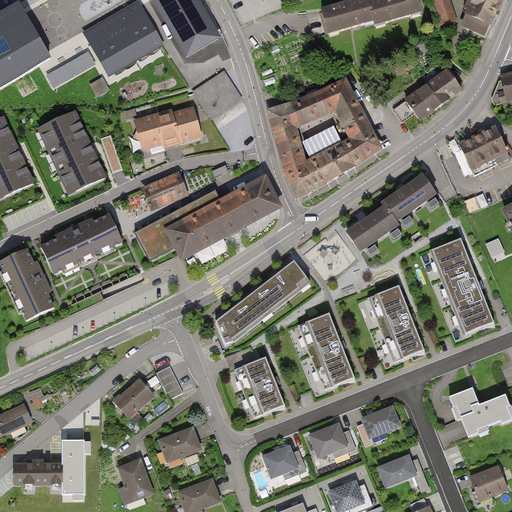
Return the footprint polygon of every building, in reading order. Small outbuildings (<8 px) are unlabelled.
[(152,0),(187,61),(221,40),(201,4),(198,0),(152,0)] [(331,38),(377,24),(372,7),(370,0),(324,14),(331,38)] [(418,0),(396,0),(372,7),(377,24),(379,31),(424,18),(418,0)] [(440,0),(432,3),(440,27),(456,21),(448,0),(440,0)] [(473,0),(461,26),(485,38),(502,0),(473,0)] [(138,1),(84,33),(109,77),(164,45),(138,1)] [(17,4),(0,13),(0,87),(49,59),(17,4)] [(89,53),(46,77),(53,89),(96,65),(89,53)] [(448,70),(428,84),(443,105),(463,91),(448,70)] [(225,71),(194,91),(212,119),(243,99),(225,71)] [(511,74),(501,77),(508,103),(511,102),(511,74)] [(110,91),(103,78),(90,85),(97,98),(110,91)] [(298,101),(269,110),(282,162),(298,199),(382,149),(346,80),(298,101)] [(422,121),(443,105),(428,84),(406,100),(422,121)] [(155,114),(134,120),(142,148),(181,136),(182,140),(202,134),(193,107),(157,118),(155,114)] [(78,109),(38,126),(69,196),(109,178),(78,109)] [(3,115),(0,116),(0,199),(1,198),(35,183),(3,115)] [(458,144),(472,176),(509,160),(495,129),(458,144)] [(187,194),(175,172),(141,189),(152,211),(187,194)] [(281,206),(264,174),(218,198),(214,190),(209,193),(134,232),(148,258),(173,245),(180,259),(281,206)] [(386,215),(396,228),(438,201),(425,181),(383,209),(386,215)] [(511,202),(498,209),(511,238),(511,202)] [(107,213),(38,244),(52,275),(121,244),(107,213)] [(396,228),(386,215),(351,237),(364,257),(399,234),(396,228)] [(460,237),(429,249),(462,335),(494,322),(460,237)] [(25,248),(0,259),(0,269),(24,322),(53,309),(25,248)] [(309,281),(293,260),(214,321),(223,344),(231,342),(309,281)] [(398,285),(366,297),(392,363),(424,350),(398,285)] [(328,312),(296,324),(322,390),(354,378),(328,312)] [(264,357),(233,369),(252,418),(284,406),(264,357)] [(167,366),(154,373),(168,400),(181,393),(167,366)] [(141,385),(115,407),(129,424),(155,402),(141,385)] [(511,425),(511,414),(506,400),(480,411),(472,392),(453,400),(471,442),(511,425)] [(0,438),(31,424),(23,406),(0,416),(0,438)] [(395,413),(363,424),(370,444),(403,432),(395,413)] [(339,429),(310,441),(320,464),(349,452),(339,429)] [(193,431),(158,443),(167,467),(201,455),(193,431)] [(62,466),(62,470),(85,470),(85,442),(62,442),(62,466)] [(290,449),(263,460),(272,484),(300,473),(290,449)] [(409,461),(379,472),(387,493),(417,481),(409,461)] [(156,498),(142,462),(118,472),(125,491),(119,493),(126,510),(156,498)] [(16,466),(16,485),(62,485),(62,470),(62,466),(16,466)] [(501,468),(471,480),(481,507),(511,495),(501,468)] [(85,495),(85,470),(62,470),(62,485),(63,496),(85,495)] [(208,511),(222,508),(214,484),(179,496),(183,511),(208,511)] [(356,486),(330,497),(336,511),(355,511),(366,508),(356,486)]
